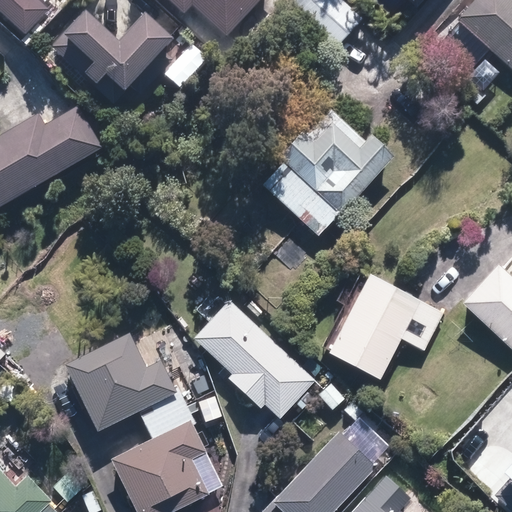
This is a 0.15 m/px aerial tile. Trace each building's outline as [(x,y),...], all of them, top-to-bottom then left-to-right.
[(0,0),(0,15),(22,36),(44,12),(31,0),(0,0)] [(227,39),(262,0),(168,0),(181,11),(187,4),(227,39)] [(298,0),(292,7),(336,49),(364,18),(345,0),(298,0)] [(511,0),(475,0),(455,23),(511,73),(511,0)] [(129,89),(175,37),(146,11),(121,39),(87,9),(65,34),(97,62),(88,72),(100,83),(109,72),(129,89)] [(0,134),(0,206),(104,148),(80,106),(47,124),(40,112),(0,134)] [(266,184),(324,235),(345,211),(348,213),(399,156),(377,137),(372,142),(336,110),(313,136),(310,133),(266,184)] [(469,303),(511,344),(511,272),(505,265),(469,303)] [(334,351),(384,378),(405,339),(427,351),(448,312),(376,273),(334,351)] [(269,403),(283,418),(318,381),(235,301),(199,339),(237,373),(233,377),(265,407),(269,403)] [(125,335),(61,367),(93,434),(173,395),(156,363),(142,370),(125,335)] [(511,383),(450,451),(489,486),(511,460),(511,383)] [(324,395),(336,408),(348,397),(335,384),(324,395)] [(348,410),(357,420),(365,412),(355,403),(348,410)] [(268,511),(335,511),(376,469),(372,464),(391,443),(364,417),(344,431),(268,511)] [(186,423),(111,461),(135,511),(175,511),(204,498),(187,461),(201,454),(186,423)] [(400,511),(414,497),(390,476),(358,511),(400,511)] [(0,477),(0,511),(36,511),(46,503),(24,479),(12,490),(0,477)] [(85,494),(92,511),(100,511),(105,510),(96,489),(85,494)]
